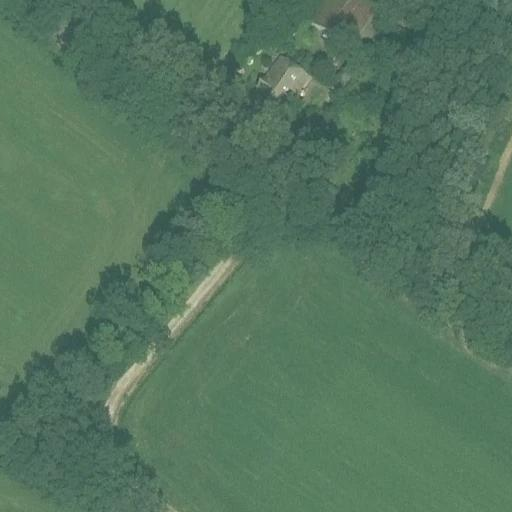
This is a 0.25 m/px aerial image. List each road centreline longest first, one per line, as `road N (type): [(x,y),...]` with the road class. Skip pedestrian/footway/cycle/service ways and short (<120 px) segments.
road 1 (unclassified): [(511,327),(253,169),(26,0)]
road 2 (track): [(283,187),(109,405),(97,433),(104,457),(160,511)]
